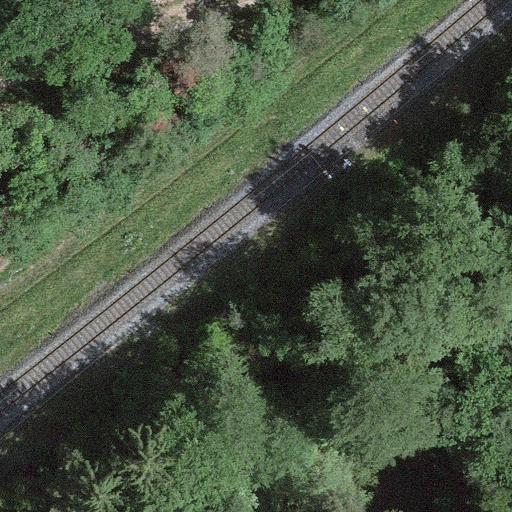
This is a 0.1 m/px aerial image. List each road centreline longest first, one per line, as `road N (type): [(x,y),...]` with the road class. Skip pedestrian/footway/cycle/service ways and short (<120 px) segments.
road 1 (track): [(0,283),(358,0)]
road 2 (track): [(232,0),(0,76)]
